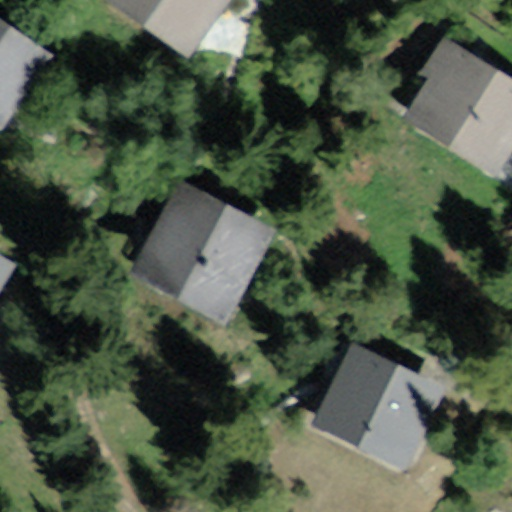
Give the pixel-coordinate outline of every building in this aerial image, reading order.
[(247,0),(126,0),(211,55),(247,0)] [(70,51),(0,7),(0,112),(23,127),(70,51)] [(511,67),(464,41),(423,115),(511,164),(511,67)] [(293,229),(194,185),(154,274),(252,319),(293,229)] [(0,331),(35,267),(0,247),(0,331)] [(466,384),(370,341),(333,423),(430,466),(466,384)]
